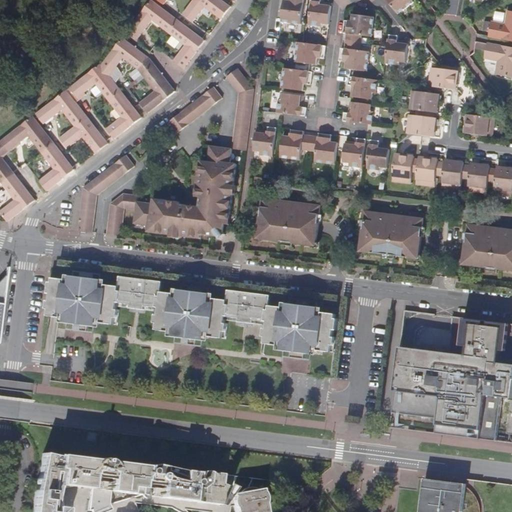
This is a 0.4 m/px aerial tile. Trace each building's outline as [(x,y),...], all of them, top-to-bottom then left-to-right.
[(171,30),(178,21),(151,0),(135,21),(145,29),(152,20),(154,17),(171,30)] [(223,18),(231,7),(228,5),(221,0),(193,0),(183,15),(193,22),(204,8),(206,5),(223,18)] [(284,2),(281,23),(301,26),(304,0),(295,0),(296,3),(292,3),(284,2)] [(319,3),(319,0),(310,0),(307,26),(321,28),(321,25),(328,26),(330,8),(319,6),(319,3)] [(385,0),(398,16),(414,4),(410,0),(385,0)] [(221,21),(223,18),(206,5),(204,8),(221,21)] [(511,41),(511,12),(508,11),(505,26),(491,23),(489,37),(511,41)] [(345,43),(360,45),(361,38),(371,39),(373,18),(352,16),(351,23),(350,27),(343,26),(342,35),(346,36),(345,43)] [(168,33),(171,30),(154,17),(152,20),(168,33)] [(135,21),(128,31),(137,38),(145,29),(135,21)] [(173,61),(184,69),(205,41),(202,39),(178,21),(171,30),(188,44),(185,46),(173,61)] [(168,33),(185,46),(188,44),(171,30),(168,33)] [(389,36),(387,48),(385,65),(399,67),(399,64),(406,65),(408,46),(397,45),(398,42),(398,38),(389,36)] [(101,66),(114,83),(120,74),(115,67),(122,59),(124,56),(142,68),(149,59),(122,38),(105,60),(101,66)] [(340,50),(339,58),(346,60),(346,64),(345,71),(366,73),(369,53),(359,52),(360,45),(345,43),(344,50),(340,50)] [(324,56),(325,47),(301,44),(296,44),(294,64),(315,66),(316,60),(317,56),(324,56)] [(511,49),(487,44),(484,58),(498,61),(496,75),(511,78),(511,49)] [(139,72),(142,68),(124,56),(122,59),(139,72)] [(110,99),(120,91),(114,83),(101,66),(99,64),(78,80),(87,90),(94,84),(97,82),(110,99)] [(140,103),(145,110),(148,113),(175,92),(171,86),(154,65),(145,72),(157,89),(155,92),(140,103)] [(429,87),(445,89),(455,90),(457,79),(459,79),(460,74),(458,73),(458,71),(431,68),(429,87)] [(237,70),(227,78),(239,94),(232,145),(232,149),(245,151),(253,89),(237,70)] [(312,74),(284,70),(281,90),(302,92),(304,85),(304,81),(311,82),(312,74)] [(145,72),(142,75),(155,92),(157,89),(145,72)] [(377,82),(348,78),(347,87),(351,87),(354,88),(353,99),(371,101),(372,95),(375,95),(377,82)] [(78,80),(69,88),(77,98),(87,90),(78,80)] [(107,102),(110,99),(97,82),(94,84),(107,102)] [(214,87),(168,123),(177,134),(223,98),(214,87)] [(77,125),(87,117),(66,90),(45,106),(53,116),(62,110),(64,108),(77,125)] [(106,129),(111,136),(114,140),(141,118),(139,114),(120,91),(110,99),(123,116),(120,118),(106,129)] [(410,109),(421,111),(435,113),(437,113),(438,102),(441,102),(442,96),(439,96),(440,94),(412,91),(410,109)] [(277,114),(282,115),(305,118),(306,110),(302,109),(299,108),(300,97),(282,95),(281,102),(279,101),(277,114)] [(107,102),(120,118),(123,116),(110,99),(107,102)] [(342,123),(367,126),(371,127),(373,113),(369,113),(370,106),(352,104),(351,115),(348,115),(343,114),(342,123)] [(45,106),(36,114),(43,124),(53,116),(45,106)] [(62,110),(74,127),(77,125),(64,108),(62,110)] [(409,114),(407,133),(422,135),(434,137),(435,126),(437,126),(438,120),(436,119),(436,118),(434,118),(420,116),(409,114)] [(495,119),(467,115),(466,126),(464,126),(464,132),(465,132),(465,134),(492,137),(495,119)] [(53,143),(32,117),(12,133),(19,143),(27,137),(30,134),(43,152),(53,143)] [(98,152),(108,144),(105,140),(87,117),(77,125),(74,127),(59,139),(67,149),(82,137),(85,135),(98,152)] [(255,134),(253,152),(258,153),(258,156),(272,157),(275,129),(267,128),(266,133),(266,135),(255,134)] [(303,133),(294,132),(293,139),(289,138),(282,137),(279,158),(299,161),(301,151),(308,152),(310,137),(302,136),(303,133)] [(12,133),(2,140),(10,150),(19,143),(12,133)] [(40,154),(43,152),(30,134),(27,137),(40,154)] [(95,154),(98,152),(85,135),(82,137),(95,154)] [(327,136),(318,135),(318,138),(310,137),(308,152),(316,153),(315,163),(335,165),(336,152),(338,144),(330,143),(326,143),(327,136)] [(10,150),(2,140),(0,141),(0,156),(0,157),(10,150)] [(362,169),(365,141),(357,140),(356,144),(356,147),(345,146),(342,164),(349,165),(348,168),(362,169)] [(388,165),(390,151),(379,150),(380,147),(380,142),(371,141),(367,170),(381,172),(381,169),(388,170),(388,167),(388,165)] [(39,182),(46,192),(74,170),(72,167),(53,143),(43,152),(56,168),(54,170),(39,182)] [(149,226),(149,230),(159,231),(159,234),(171,236),(171,234),(182,235),(181,237),(202,240),(203,235),(215,237),(216,231),(220,228),(220,225),(226,225),(228,226),(229,215),(232,215),(234,196),(232,196),(233,187),(235,187),(237,165),(230,164),(232,149),(211,147),(208,163),(201,162),(196,198),(200,198),(199,208),(181,206),(181,203),(154,200),(153,204),(138,203),(135,224),(149,226)] [(40,154),(54,170),(56,168),(43,152),(40,154)] [(412,173),(414,158),(414,157),(412,157),(412,154),(406,153),(406,155),(395,154),(391,181),(410,183),(412,173)] [(0,185),(1,184),(4,182),(13,175),(12,173),(0,157),(0,156),(0,185)] [(126,156),(82,190),(77,232),(93,234),(98,196),(135,167),(126,156)] [(436,176),(438,161),(438,160),(437,160),(437,157),(431,156),(430,159),(419,157),(419,159),(417,173),(416,184),(434,186),(436,176)] [(462,179),(464,165),(464,163),(462,163),(463,160),(456,160),(456,162),(445,160),(445,162),(443,177),(442,188),(461,190),(462,179)] [(445,162),(438,161),(436,176),(443,177),(445,162)] [(471,164),(471,166),(469,180),(468,191),(487,194),(488,183),(491,168),(491,167),(489,167),(489,164),(483,163),(482,166),(471,164)] [(471,166),(464,165),(462,179),(469,180),(471,166)] [(497,168),(497,169),(495,183),(494,195),(511,197),(511,167),(509,167),(508,169),(497,168)] [(488,183),(495,183),(497,169),(491,168),(488,183)] [(0,212),(7,222),(34,201),(13,175),(4,182),(17,199),(15,201),(0,212)] [(4,182),(1,184),(15,201),(17,199),(4,182)] [(111,204),(107,235),(122,237),(125,210),(136,211),(138,196),(122,194),(111,204)] [(264,198),(259,235),(263,235),(262,239),(282,242),(293,243),(313,245),(313,241),(317,242),(318,232),(315,231),(317,219),(318,211),(318,205),(264,198)] [(395,256),(415,258),(416,255),(420,255),(421,244),(420,244),(421,232),(422,224),(422,219),(367,212),(362,248),(365,248),(365,252),(385,255),(395,256)] [(225,234),(226,225),(220,225),(220,228),(216,231),(215,237),(220,237),(223,240),(227,237),(225,234)] [(511,230),(470,226),(466,251),(465,260),(469,261),(468,265),(488,268),(498,269),(511,270),(511,230)] [(311,307),(304,307),(297,305),(290,304),(290,309),(271,306),(272,296),(258,294),(257,298),(243,296),(244,292),(229,290),(228,300),(210,298),(210,291),(202,290),(202,292),(189,291),(181,290),(181,294),(163,292),(164,282),(149,280),(149,283),(135,282),(136,278),(121,276),(120,286),(101,283),(102,279),(94,278),(84,277),(81,276),(81,278),(73,277),(73,281),(53,279),(51,301),(47,300),(46,313),(44,314),(70,318),(70,322),(77,323),(84,324),(83,330),(90,331),(91,325),(97,326),(98,321),(113,323),(121,325),(123,310),(119,309),(120,306),(134,308),(148,310),(161,312),(161,315),(157,315),(156,330),(178,333),(177,337),(191,339),(190,344),(197,345),(198,340),(203,340),(204,336),(227,339),(229,324),(226,324),(226,321),(240,322),(255,324),(268,326),(268,330),(265,329),(263,345),(285,348),(285,352),(291,353),(291,358),(305,360),(306,354),(312,355),(313,351),(335,354),(337,339),(334,338),(335,331),(338,332),(340,320),(337,319),(337,315),(318,313),(319,305),(311,304),(311,307)] [(463,347),(462,355),(413,349),(413,353),(399,351),(391,413),(438,419),(436,434),(495,442),(501,397),(511,398),(511,365),(499,364),(500,352),(506,352),(509,325),(463,320),(460,347),(463,347)] [(158,467),(156,466),(153,465),(149,465),(147,467),(109,462),(108,461),(104,459),(102,459),(98,459),(97,460),(55,455),(55,456),(43,454),(33,511),(66,511),(67,509),(60,508),(60,486),(76,487),(77,490),(83,488),(88,489),(86,511),(89,511),(96,511),(109,507),(107,505),(109,492),(132,494),(167,499),(218,506),(231,488),(220,485),(221,474),(204,472),(199,472),(197,473),(172,470),(160,469),(158,467)] [(375,470),(374,477),(391,479),(392,472),(375,470)] [(463,511),(467,483),(426,478),(422,496),(420,509),(419,511),(463,511)] [(265,511),(262,489),(256,490),(233,494),(234,511),(265,511)]
